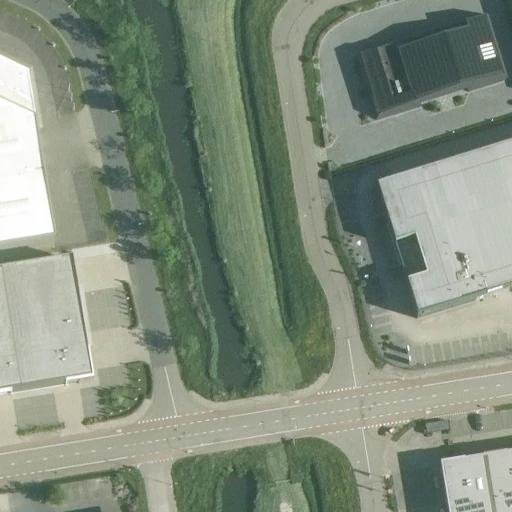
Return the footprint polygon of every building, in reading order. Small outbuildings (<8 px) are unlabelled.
[(467,93),(508,80),(488,16),(355,57),(375,122),(420,108),(418,101),(464,86),(467,93)] [(0,252),(55,243),(31,101),(13,92),(17,83),(19,84),(24,75),(0,63),(0,252)] [(398,269),(400,268),(416,320),(511,290),(511,146),(376,189),(387,227),(386,228),(398,269)] [(72,261),(5,272),(25,394),(48,390),(67,387),(93,383),(84,331),(79,303),(72,261)] [(5,272),(0,272),(0,397),(1,398),(25,394),(5,272)] [(511,511),(511,455),(506,457),(505,457),(505,456),(481,460),(481,461),(463,464),(463,463),(439,467),(445,504),(447,511),(446,511),(511,511)]
